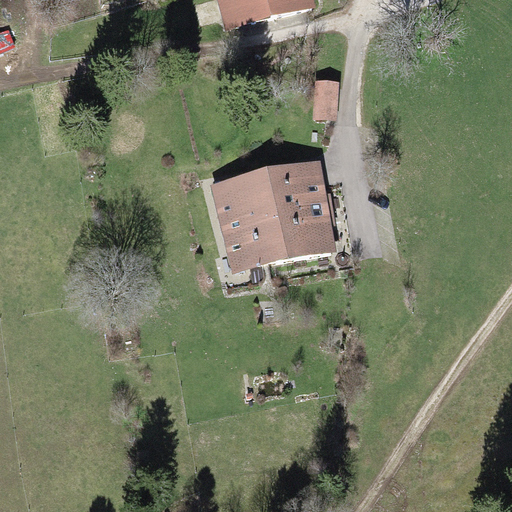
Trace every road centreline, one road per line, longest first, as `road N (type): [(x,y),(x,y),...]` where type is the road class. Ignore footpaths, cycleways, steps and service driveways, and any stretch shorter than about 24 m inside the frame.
road 1 (track): [(0,92),(63,72),(357,24)]
road 2 (track): [(371,253),(347,123),(356,0)]
road 3 (track): [(361,511),(511,305)]
